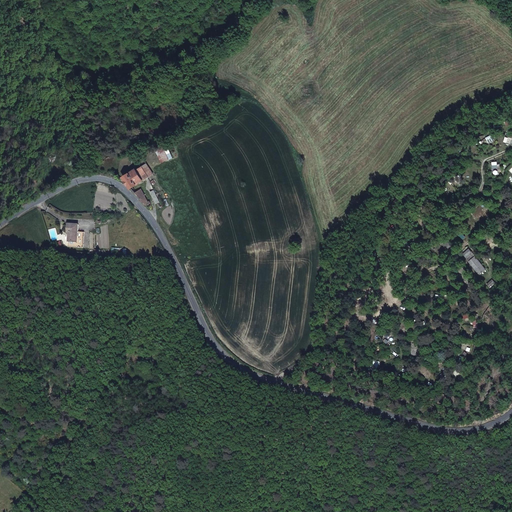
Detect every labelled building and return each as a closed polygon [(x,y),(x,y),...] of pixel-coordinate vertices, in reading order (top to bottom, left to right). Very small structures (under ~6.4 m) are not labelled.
[(124,176),(131,188),(149,178),(145,171),(143,167),(136,171),(135,170),(124,176)] [(136,193),(146,206),(150,204),(149,201),(147,201),(141,191),(136,193)] [(68,234),(67,243),(75,243),(77,233),(77,225),(66,224),(65,233),(68,234)] [(75,248),(81,248),(83,233),(77,233),(75,243),(75,248)] [(485,270),(469,249),(462,254),(479,275),(485,270)]
